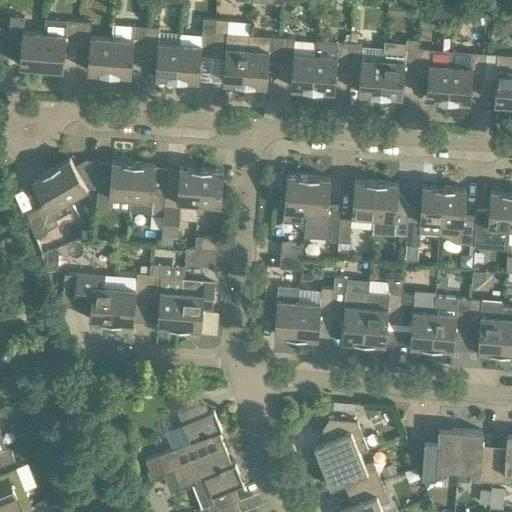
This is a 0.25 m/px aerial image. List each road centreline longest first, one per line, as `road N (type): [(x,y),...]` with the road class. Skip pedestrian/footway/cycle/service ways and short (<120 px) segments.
road 1 (residential): [(511,393),(235,370)]
road 2 (residential): [(511,148),(249,130)]
road 3 (residential): [(235,370),(249,130)]
road 4 (residential): [(249,130),(63,118),(30,133)]
road 5 (residential): [(287,511),(235,370)]
road 6 (residential): [(235,370),(93,352)]
